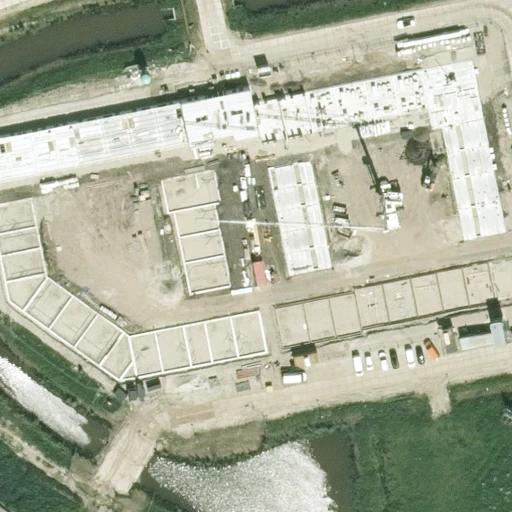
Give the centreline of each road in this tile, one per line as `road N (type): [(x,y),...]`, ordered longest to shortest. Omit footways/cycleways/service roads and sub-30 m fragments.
road 1 (residential): [(511,0),(223,59),(210,0)]
road 2 (residential): [(202,412),(511,349)]
